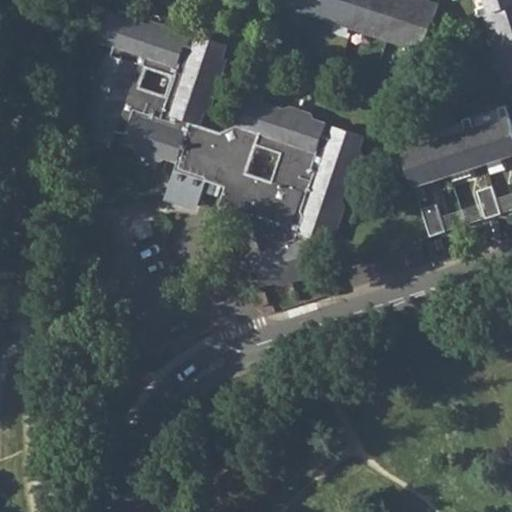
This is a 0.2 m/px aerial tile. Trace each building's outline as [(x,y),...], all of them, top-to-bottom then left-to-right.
[(288,0),(287,4),(308,10),(307,12),(321,17),(338,22),(338,20),(358,27),(375,32),(375,35),(391,40),(407,45),(408,43),(427,49),(432,33),(440,5),(427,0),(426,0),(424,6),(419,5),(420,0),(288,0)] [(479,9),(482,17),(487,15),(492,31),(495,30),(502,50),(508,67),(504,68),(511,86),(511,85),(511,0),(490,0),(492,5),(479,9)] [(94,92),(95,94),(83,134),(96,139),(95,143),(111,149),(117,132),(129,136),(126,146),(137,150),(140,154),(160,161),(165,160),(179,165),(176,173),(206,182),(210,184),(207,195),(217,198),(221,188),(226,189),(219,208),(240,216),(243,217),(250,219),(251,214),(265,219),(270,233),(272,241),(266,243),(269,253),(262,255),(257,257),(261,271),(266,287),(280,282),(286,285),(305,279),(308,272),(322,268),(312,239),(313,235),(332,242),(336,230),(341,229),(348,207),(346,201),(353,177),(359,174),(366,154),(363,150),(367,136),(337,125),(333,137),(325,134),(329,123),(314,117),(310,112),(292,105),(286,107),(262,99),(263,95),(252,90),(239,127),(225,133),(203,126),(208,112),(213,111),(220,91),(217,85),(222,73),(225,74),(231,57),(227,55),(231,45),(202,35),(197,47),(188,44),(190,39),(177,34),(174,29),(157,22),(150,25),(111,12),(106,27),(101,25),(96,39),(116,47),(113,56),(109,54),(105,67),(100,70),(97,76),(96,81),(93,88),(94,92)] [(432,145),(405,153),(416,187),(435,180),(435,178),(452,173),(453,175),(471,169),(470,167),(486,161),(487,164),(506,158),(505,156),(511,153),(511,120),(507,106),(500,108),(504,122),(476,130),(473,118),(465,120),(468,133),(441,142),(437,129),(428,132),(432,145)] [(503,214),(494,187),(479,192),(488,219),(503,214)] [(439,205),(423,210),(431,238),(448,232),(439,205)]
